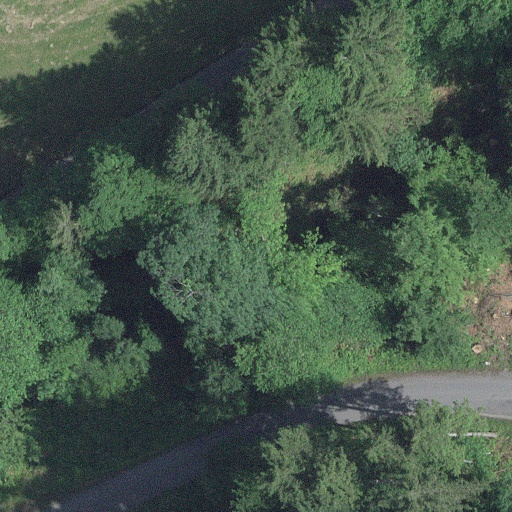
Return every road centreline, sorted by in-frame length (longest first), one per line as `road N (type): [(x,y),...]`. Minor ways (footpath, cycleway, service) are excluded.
road 1 (unclassified): [(72,511),(110,490),(366,397),(511,407)]
road 2 (unclassified): [(338,0),(0,206)]
